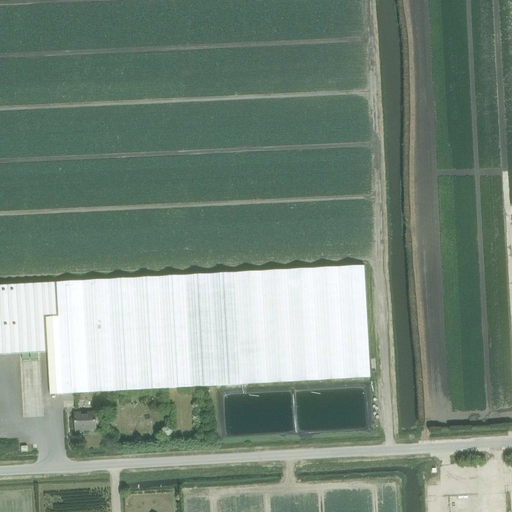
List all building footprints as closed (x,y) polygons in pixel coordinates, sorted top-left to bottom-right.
[(364,267),(236,273),(242,385),(370,378),(364,267)] [(236,273),(57,283),(63,394),(242,385),(236,273)] [(56,283),(0,285),(0,354),(47,352),(45,316),(58,316),(56,283)] [(59,317),(46,317),(50,395),(63,394),(59,317)] [(76,431),(96,430),(95,413),(75,414),(76,431)] [(510,511),(511,504),(505,505),(505,504),(498,486),(497,481),(478,481),(478,489),(472,491),(468,480),(459,481),(460,489),(454,490),(454,506),(453,506),(452,511),(510,511)]
